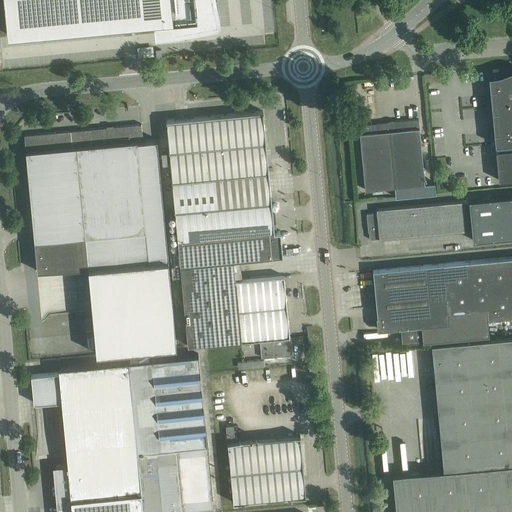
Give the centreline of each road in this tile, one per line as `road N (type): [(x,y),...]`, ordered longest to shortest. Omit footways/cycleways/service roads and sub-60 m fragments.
road 1 (unclassified): [(347,511),(305,68)]
road 2 (tertiary): [(0,112),(43,88),(305,68)]
road 3 (unknown): [(141,81),(145,111),(269,97),(283,178),(316,179)]
road 4 (unknown): [(23,231),(23,128),(145,111)]
road 5 (tertiary): [(19,511),(0,287)]
road 6 (unknown): [(292,263),(511,248)]
road 7 (unknown): [(344,475),(321,476),(311,421),(237,424)]
road 8 (unclassified): [(511,47),(418,54),(398,31)]
road 9 (unknown): [(0,287),(32,283),(43,334),(82,333)]
